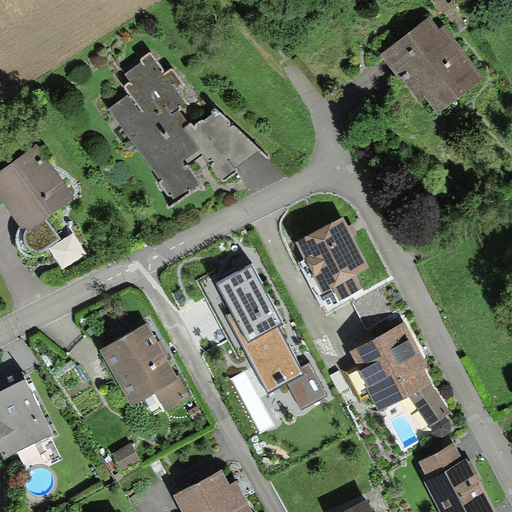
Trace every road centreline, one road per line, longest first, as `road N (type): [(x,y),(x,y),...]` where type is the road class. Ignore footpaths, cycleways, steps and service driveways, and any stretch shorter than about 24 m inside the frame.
road 1 (residential): [(343,163),(511,480)]
road 2 (residential): [(137,263),(274,511)]
road 3 (residential): [(343,163),(137,263)]
road 4 (residential): [(137,263),(0,331)]
